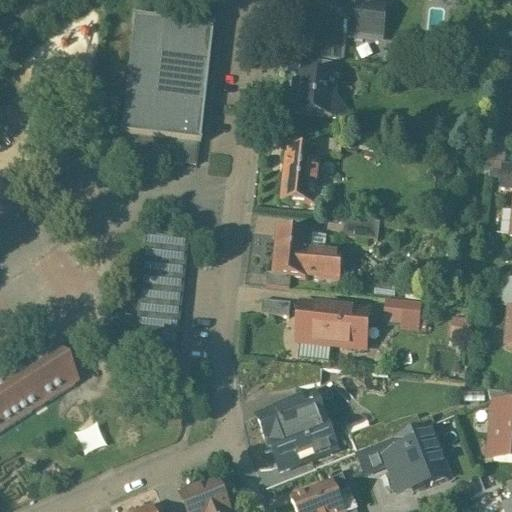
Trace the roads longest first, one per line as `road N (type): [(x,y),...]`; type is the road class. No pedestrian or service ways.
road 1 (residential): [(232,438),(220,368),(257,0)]
road 2 (residential): [(232,438),(47,511)]
